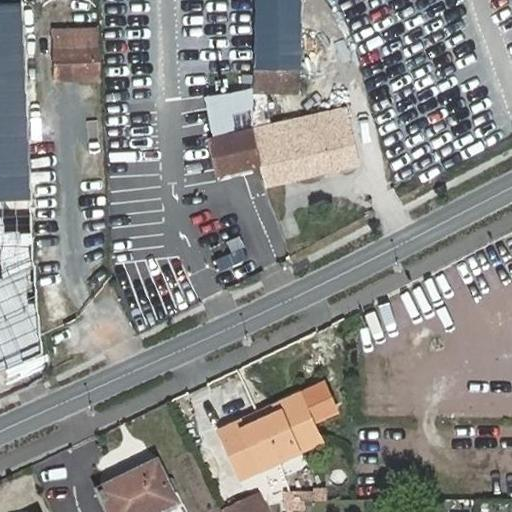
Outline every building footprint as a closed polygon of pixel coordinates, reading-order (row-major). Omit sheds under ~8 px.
[(20,3),(0,4),(0,368),(41,352),(20,3)] [(296,4),(256,4),(255,92),(295,93),(296,4)] [(265,95),(252,94),(252,131),(260,165),(264,184),(356,164),(344,111),(299,121),(272,127),(270,119),(265,95)] [(298,113),(270,119),(272,127),(299,121),(298,113)] [(260,165),(252,131),(211,139),(218,174),(260,165)] [(244,429),(240,423),(220,433),(241,477),(320,440),(299,395),(276,406),(279,414),(244,429)] [(276,406),(240,423),(244,429),(279,414),(276,406)] [(100,494),(108,511),(164,511),(182,504),(172,480),(162,485),(155,469),(100,494)] [(269,511),(261,493),(221,511),(269,511)]
